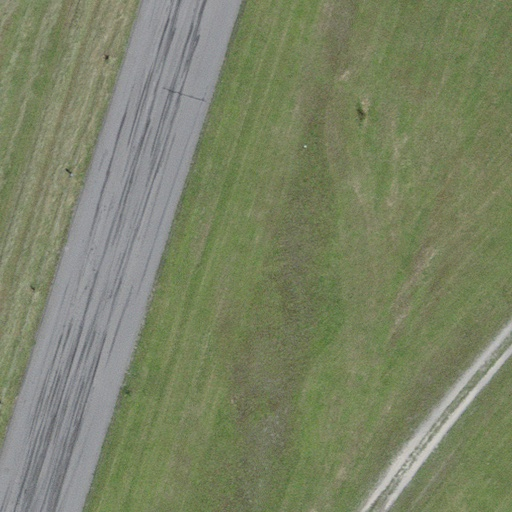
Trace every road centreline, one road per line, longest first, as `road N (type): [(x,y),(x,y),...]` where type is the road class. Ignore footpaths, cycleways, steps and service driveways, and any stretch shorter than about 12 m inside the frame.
road 1 (unclassified): [(195,0),(34,511)]
road 2 (track): [(383,511),(511,344)]
